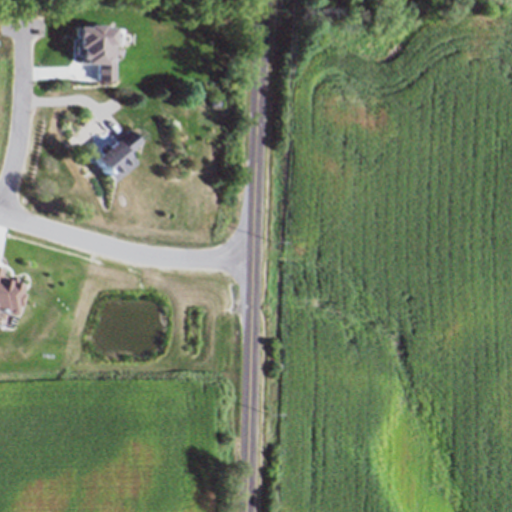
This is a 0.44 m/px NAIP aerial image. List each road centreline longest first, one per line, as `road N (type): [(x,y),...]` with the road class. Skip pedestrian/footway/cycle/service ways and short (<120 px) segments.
road 1 (tertiary): [(260,0),(245,511)]
road 2 (residential): [(0,212),(140,255),(253,260)]
road 3 (residential): [(0,190),(13,147),(23,26)]
